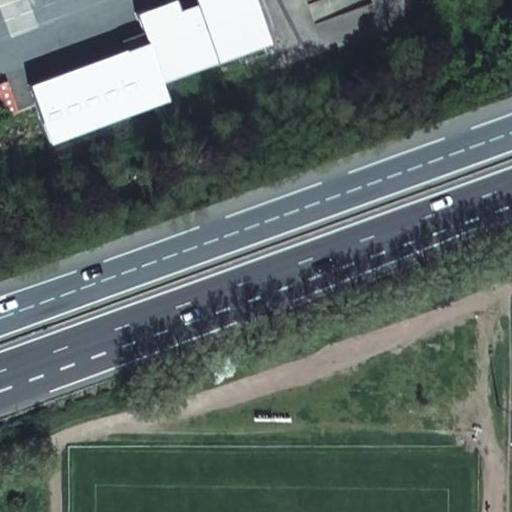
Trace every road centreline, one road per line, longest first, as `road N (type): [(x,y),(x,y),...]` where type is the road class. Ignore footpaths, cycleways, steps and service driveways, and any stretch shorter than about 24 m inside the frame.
road 1 (motorway): [(0,372),(511,186)]
road 2 (motorway): [(511,132),(0,317)]
